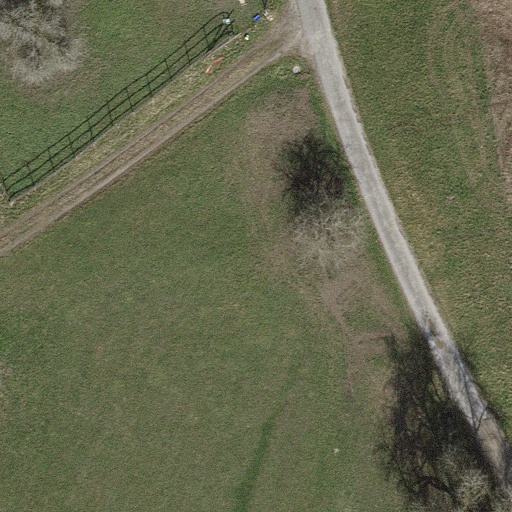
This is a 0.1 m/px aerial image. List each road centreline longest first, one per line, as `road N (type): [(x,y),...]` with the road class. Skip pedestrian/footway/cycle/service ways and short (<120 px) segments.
road 1 (track): [(511,476),(304,0)]
road 2 (track): [(309,24),(0,258)]
